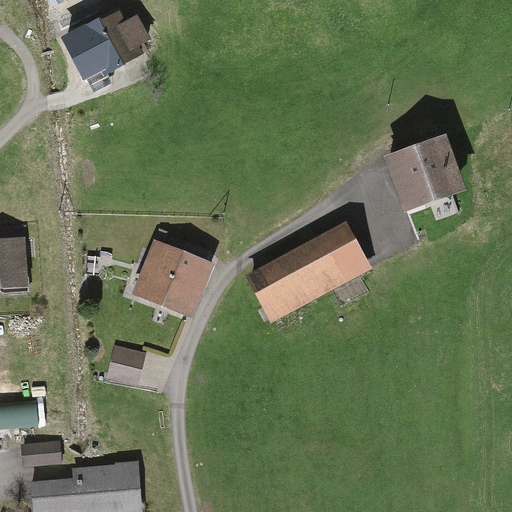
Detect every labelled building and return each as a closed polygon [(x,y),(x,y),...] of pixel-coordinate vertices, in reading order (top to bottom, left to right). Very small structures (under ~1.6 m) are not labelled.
[(111,19),(56,49),(74,81),(89,73),(97,87),(147,59),(131,30),(120,36),(111,19)] [(458,200),(438,145),(375,168),(395,223),(458,200)] [(262,331),(362,278),(337,231),(237,284),(262,331)] [(0,299),(23,298),(20,247),(0,248),(0,299)] [(182,331),(208,273),(149,248),(124,306),(182,331)] [(136,391),(143,358),(110,351),(103,384),(136,391)] [(0,424),(41,422),(40,395),(0,397),(0,424)] [(24,438),(25,459),(62,458),(61,437),(24,438)] [(137,511),(133,469),(68,475),(69,486),(27,490),(28,511),(137,511)]
